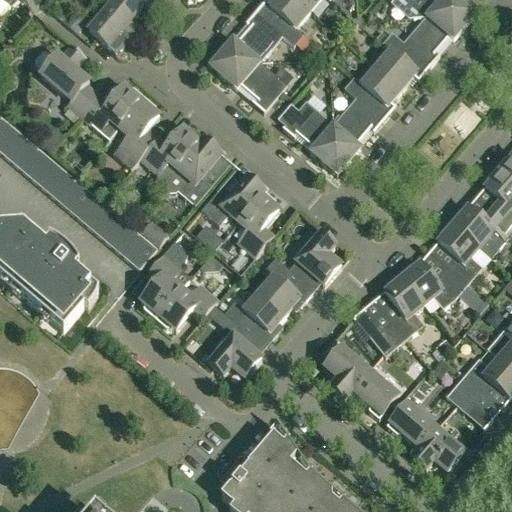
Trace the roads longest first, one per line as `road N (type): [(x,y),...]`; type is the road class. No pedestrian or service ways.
road 1 (residential): [(338,220),(181,87),(179,54),(230,0)]
road 2 (residential): [(338,220),(511,12)]
road 3 (residential): [(285,392),(239,428),(115,324)]
road 4 (residential): [(375,256),(389,251),(511,108)]
road 5 (residential): [(429,511),(285,392)]
road 6 (residential): [(285,392),(281,375),(292,354),(375,256)]
